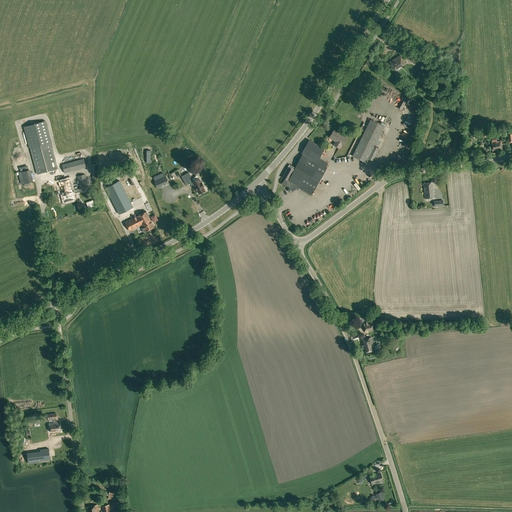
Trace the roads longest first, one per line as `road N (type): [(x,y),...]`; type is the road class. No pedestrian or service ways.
road 1 (unclassified): [(406,511),(351,344),(298,246)]
road 2 (unclassified): [(298,246),(392,178),(511,158)]
road 3 (secondary): [(57,303),(189,233),(256,183)]
road 4 (secondary): [(256,183),(324,101),(388,0)]
road 5 (unclassified): [(83,511),(57,303)]
road 6 (track): [(57,303),(38,182)]
